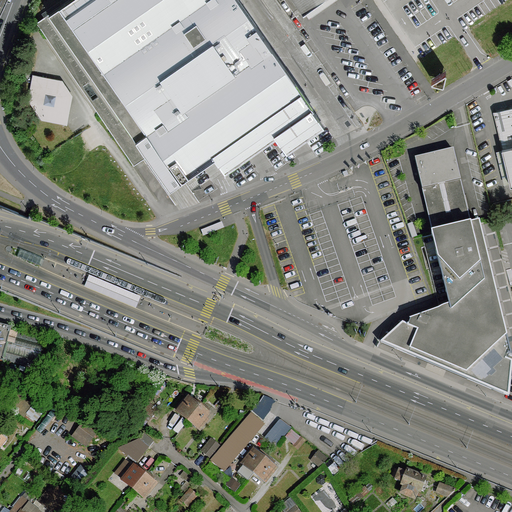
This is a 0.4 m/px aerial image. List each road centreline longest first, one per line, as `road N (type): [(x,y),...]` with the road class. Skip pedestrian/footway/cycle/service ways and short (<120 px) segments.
road 1 (primary): [(511,433),(0,225)]
road 2 (primary): [(0,273),(276,382)]
road 3 (unclassified): [(511,62),(363,149),(249,198)]
road 4 (primary): [(0,308),(188,373),(276,382)]
road 5 (primary): [(276,382),(511,476)]
road 6 (primary): [(511,417),(287,314)]
road 7 (primary): [(287,314),(114,231)]
road 8 (unclassified): [(249,198),(172,229),(114,231)]
road 9 (primary): [(114,231),(51,198),(13,161)]
road 10 (unclassified): [(287,314),(249,198)]
